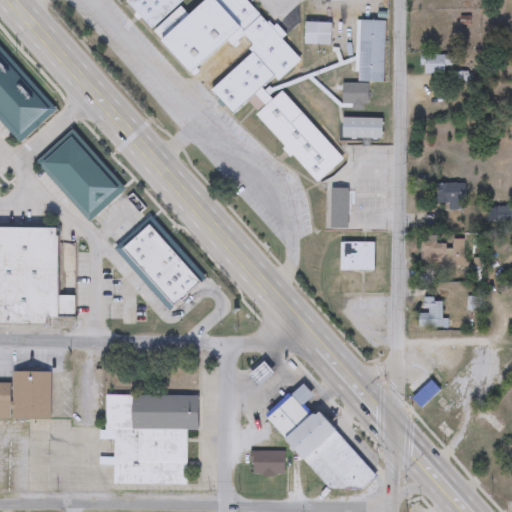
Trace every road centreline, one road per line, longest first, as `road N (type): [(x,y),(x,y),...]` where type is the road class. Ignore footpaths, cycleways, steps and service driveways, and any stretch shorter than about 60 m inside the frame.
road 1 (primary): [(394,431),(10,0)]
road 2 (residential): [(394,431),(400,0)]
road 3 (residential): [(392,510),(0,506)]
road 4 (tertiary): [(0,337),(310,336)]
road 5 (residential): [(229,338),(228,511)]
